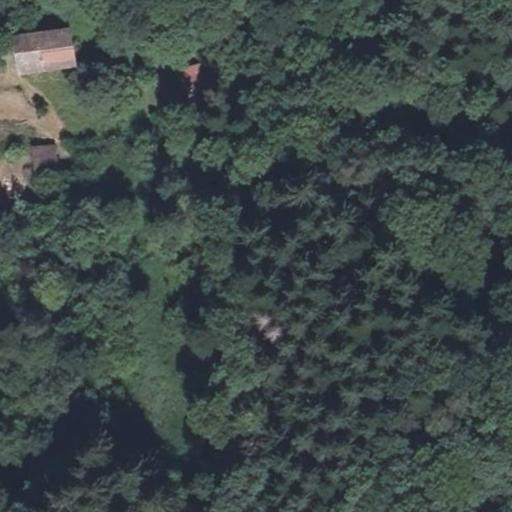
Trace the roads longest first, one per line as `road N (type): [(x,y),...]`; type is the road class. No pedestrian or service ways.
road 1 (track): [(511,78),(340,105),(211,192)]
road 2 (track): [(211,192),(228,473),(240,511)]
